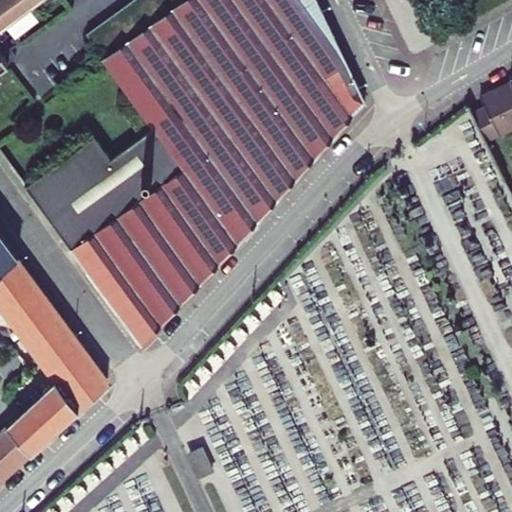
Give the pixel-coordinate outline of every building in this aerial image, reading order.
[(0,49),(0,48),(7,44),(0,34),(0,26),(36,0),(45,0),(47,1),(48,0),(0,0),(0,68),(9,62),(0,49)] [(154,128),(141,137),(145,143),(157,134),(162,141),(145,154),(163,179),(148,191),(136,175),(83,214),(76,205),(52,222),(139,342),(140,342),(141,343),(142,343),(143,343),(144,342),(145,342),(243,236),(365,101),(316,0),(184,0),(106,57),(104,58),(154,128)] [(184,0),(135,0),(89,34),(106,57),(184,0)] [(0,48),(0,49),(9,62),(16,57),(7,44),(0,48)] [(511,80),(481,96),(485,105),(473,111),(487,140),(511,127),(511,80)] [(40,206),(108,156),(94,137),(26,186),(40,206)] [(147,170),(146,170),(144,170),(143,171),(142,172),(141,173),(140,175),(140,176),(140,178),(141,179),(142,180),(143,181),(144,182),(146,182),(147,182),(149,182),(150,181),(151,180),(152,178),(152,177),(152,175),(152,174),(151,173),(150,172),(149,171),(147,170)] [(50,299),(0,231),(0,305),(16,328),(21,334),(55,381),(23,411),(20,408),(7,421),(9,423),(0,431),(0,482),(107,385),(108,377),(50,299)] [(21,334),(16,328),(11,332),(16,338),(21,334)] [(202,445),(186,453),(198,479),(215,471),(202,445)]
